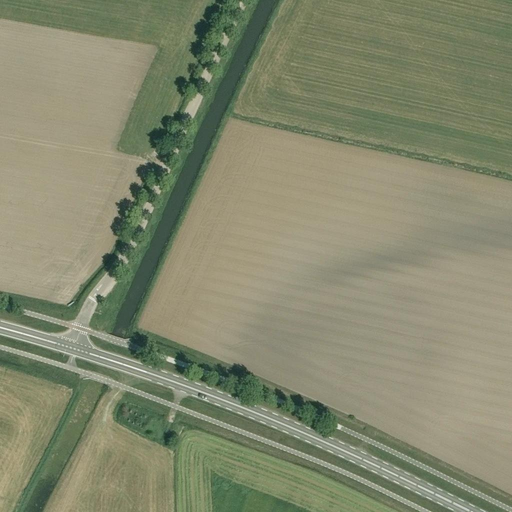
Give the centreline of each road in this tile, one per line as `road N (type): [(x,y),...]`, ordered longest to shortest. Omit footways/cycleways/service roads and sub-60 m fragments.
road 1 (secondary): [(471,511),(331,444),(74,348)]
road 2 (tertiary): [(74,348),(93,299),(128,251),(243,0)]
